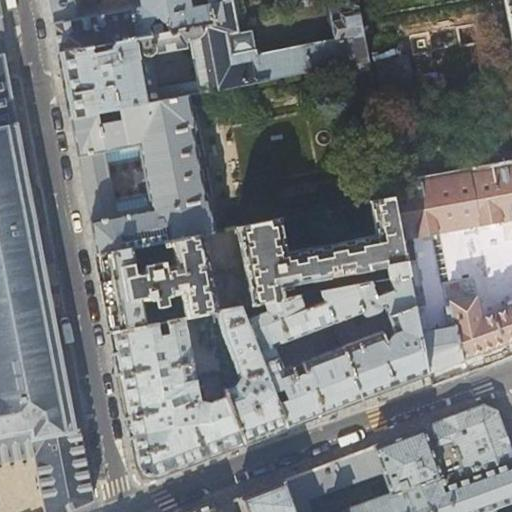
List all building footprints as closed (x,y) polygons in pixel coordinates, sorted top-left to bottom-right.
[(47,0),(57,53),(102,45),(121,41),(140,38),(150,36),(147,25),(150,23),(152,20),(152,19),(159,17),(160,20),(162,22),(165,24),(168,24),(169,33),(192,28),(212,24),(209,5),(190,8),(187,0),(47,0)] [(207,0),(209,5),(212,24),(192,28),(204,92),(337,66),(339,65),(366,60),(354,0),(335,0),(326,2),(334,42),(256,57),(254,49),(233,54),(229,34),(239,32),(236,19),(242,17),(239,0),(207,0)] [(0,56),(3,56),(8,55),(0,11),(0,56)] [(140,38),(121,41),(123,47),(104,51),(102,45),(57,53),(61,74),(63,83),(70,117),(187,94),(199,93),(197,81),(144,91),(137,51),(140,50),(141,53),(142,55),(145,56),(147,56),(150,55),(152,54),(154,51),(154,49),(153,45),(150,43),(145,42),(142,44),(140,38)] [(13,107),(3,56),(0,56),(0,435),(30,429),(32,438),(74,430),(67,392),(50,303),(50,302),(42,261),(39,247),(13,107)] [(339,65),(337,66),(342,88),(370,83),(366,60),(339,65)] [(213,231),(207,198),(204,199),(198,171),(190,129),(193,128),(187,94),(70,117),(70,121),(82,185),(84,190),(96,254),(131,247),(140,245),(161,242),(163,241),(202,233),(213,231)] [(511,166),(391,189),(392,197),(407,274),(426,373),(506,344),(511,341),(511,301),(510,301),(507,302),(506,305),(507,308),(479,318),(467,255),(440,260),(449,306),(445,307),(447,320),(448,320),(450,327),(423,331),(422,325),(423,325),(418,297),(435,293),(424,245),(412,247),(410,238),(511,219),(511,128),(509,129),(511,141),(511,166)] [(392,197),(391,189),(389,180),(376,200),(392,197)] [(392,197),(376,200),(369,201),(376,234),(287,252),(280,218),(236,227),(252,304),(263,302),(285,298),(283,286),(386,267),(388,278),(407,274),(392,197)] [(202,233),(163,241),(164,247),(171,245),(174,264),(167,265),(166,261),(144,265),(145,269),(136,271),(131,247),(96,254),(103,290),(111,331),(146,325),(141,301),(155,299),(156,305),(169,303),(167,296),(180,294),(185,317),(186,317),(212,312),(218,311),(202,233)] [(161,242),(140,245),(141,251),(162,247),(161,242)] [(394,290),(376,297),(370,281),(320,291),(324,301),(332,324),(362,312),(364,314),(367,315),(381,309),(380,308),(384,307),(394,332),(390,336),(388,340),(386,340),(382,330),(341,347),(361,398),(394,385),(426,373),(407,274),(388,278),(394,290)] [(341,347),(284,370),(275,348),(332,324),(324,301),(304,309),(298,295),(285,298),(263,302),(267,311),(246,319),(286,426),(324,412),(361,398),(341,347)] [(218,311),(212,312),(213,318),(220,317),(222,335),(239,378),(234,387),(225,388),(226,395),(244,442),(269,433),(286,426),(246,319),(241,306),(218,311)] [(163,315),(164,321),(178,319),(177,312),(163,315)] [(186,317),(185,317),(178,319),(164,321),(166,332),(156,334),(154,323),(146,325),(111,331),(123,397),(137,468),(137,467),(139,471),(141,472),(147,475),(153,477),(196,460),(244,442),(226,395),(208,401),(199,400),(191,362),(193,362),(186,317)] [(495,511),(494,507),(511,500),(511,454),(497,411),(483,404),(441,420),(401,435),(237,498),(242,511),(495,511)] [(0,462),(34,456),(44,511),(66,511),(71,510),(92,501),(93,499),(91,485),(84,447),(80,429),(74,430),(32,438),(30,429),(0,435),(0,462)] [(214,511),(213,507),(211,503),(189,511),(214,511)]
